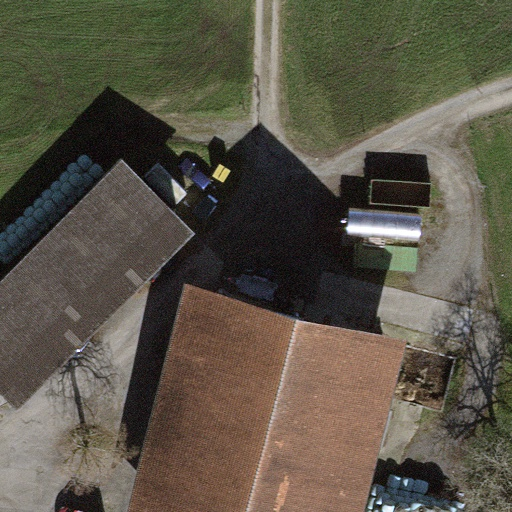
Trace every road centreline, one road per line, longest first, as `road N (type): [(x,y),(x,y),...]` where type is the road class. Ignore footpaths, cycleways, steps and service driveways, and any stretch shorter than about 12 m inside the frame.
road 1 (track): [(268,201),(187,297),(37,448),(0,452)]
road 2 (track): [(511,103),(268,201)]
road 3 (track): [(271,0),(268,201)]
